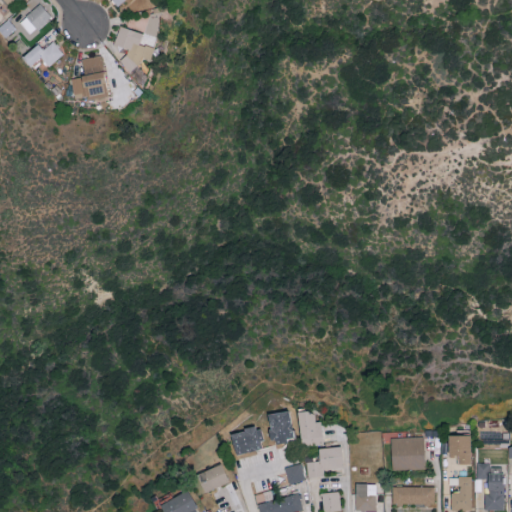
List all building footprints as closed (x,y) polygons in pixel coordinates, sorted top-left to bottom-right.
[(51,17),(40,3),(19,20),(30,34),(51,17)] [(143,33),(120,25),(114,44),(127,48),(121,65),(137,70),(141,57),(150,60),(154,47),(140,43),(143,33)] [(43,48),(37,42),(22,57),(30,66),(40,56),(49,66),(64,52),(53,40),(43,48)] [(82,57),(84,75),(71,77),(74,99),(107,95),(102,54),(82,57)] [(297,412),(302,446),(323,443),(320,421),(316,421),(315,410),(297,412)] [(293,440),(291,411),(268,413),(270,442),(293,440)] [(264,448),(260,426),(231,432),(235,454),(264,448)] [(471,435),(449,434),(449,454),(458,454),(458,463),(470,463),(471,435)] [(425,468),(424,436),(391,437),(392,469),(425,468)] [(307,461),(308,476),(325,476),(324,468),(343,467),(342,446),(319,447),(319,460),(307,461)] [(503,509),(504,472),(490,472),(490,462),(477,462),(476,478),(488,478),(488,493),(485,493),(484,509),(503,509)] [(197,474),(205,492),(229,481),(221,463),(197,474)] [(289,483),(305,479),(301,463),(285,466),(289,483)] [(451,492),(451,509),(473,509),(472,475),(459,475),(459,492),(451,492)] [(377,484),(356,483),(355,509),(376,510),(377,484)] [(392,504),(435,505),(436,487),(392,486),(392,504)] [(199,511),(186,490),(160,505),(163,511),(199,511)] [(322,493),(324,511),(325,511),(342,510),(340,490),(322,493)] [(258,504),(260,511),(290,511),(303,508),(298,491),(258,504)]
